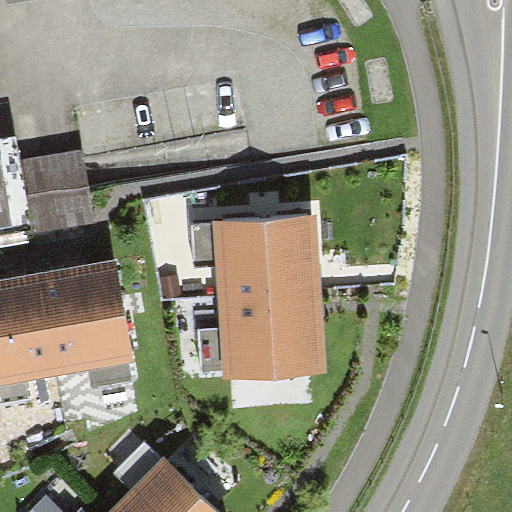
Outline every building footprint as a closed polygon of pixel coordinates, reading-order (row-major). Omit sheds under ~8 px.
[(0,241),(18,238),(16,231),(31,228),(19,163),(15,142),(0,145),(0,144),(0,241)] [(85,157),(19,163),(31,228),(16,231),(18,238),(95,224),(85,157)] [(215,222),(220,300),(321,293),(320,268),(317,216),(215,222)] [(41,278),(59,382),(134,369),(116,265),(62,275),(41,278)] [(0,392),(59,382),(41,278),(23,281),(0,285),(0,392)] [(322,306),(321,293),(220,300),(226,378),(326,371),(322,306)] [(116,511),(221,511),(169,460),(116,511)]
